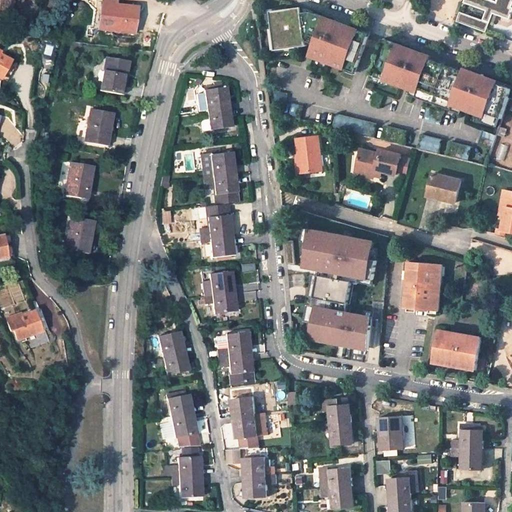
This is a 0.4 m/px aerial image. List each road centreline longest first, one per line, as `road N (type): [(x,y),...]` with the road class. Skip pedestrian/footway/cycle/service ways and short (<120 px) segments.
road 1 (residential): [(209,22),(250,79),(278,337),(287,359),(363,378)]
road 2 (residential): [(228,511),(199,346),(137,213)]
road 3 (residential): [(96,382),(72,317),(36,273),(26,202),(29,137)]
road 4 (residential): [(209,22),(174,47),(137,213)]
road 5 (residential): [(137,213),(122,386)]
road 6 (residential): [(363,378),(510,401)]
road 7 (residential): [(57,511),(68,493),(81,401),(96,382)]
road 8 (residential): [(373,511),(363,378)]
road 9 (residential): [(122,386),(120,511)]
